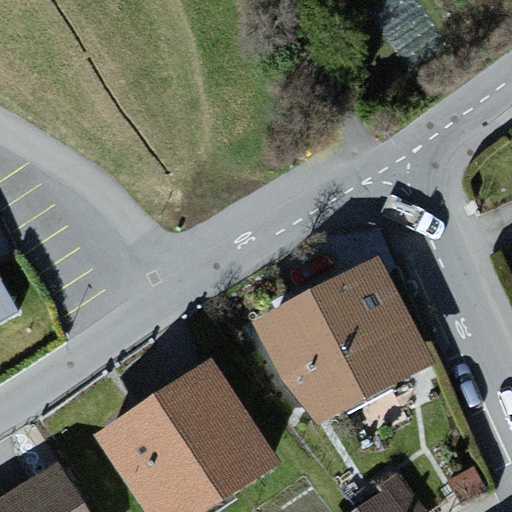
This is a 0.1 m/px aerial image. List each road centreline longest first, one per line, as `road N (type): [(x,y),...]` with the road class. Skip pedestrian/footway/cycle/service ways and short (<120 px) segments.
road 1 (residential): [(189,305),(102,187),(0,120)]
road 2 (residential): [(414,169),(189,305)]
road 3 (unclassified): [(511,388),(414,169)]
road 4 (residential): [(189,305),(0,424)]
road 5 (residential): [(511,89),(414,169)]
